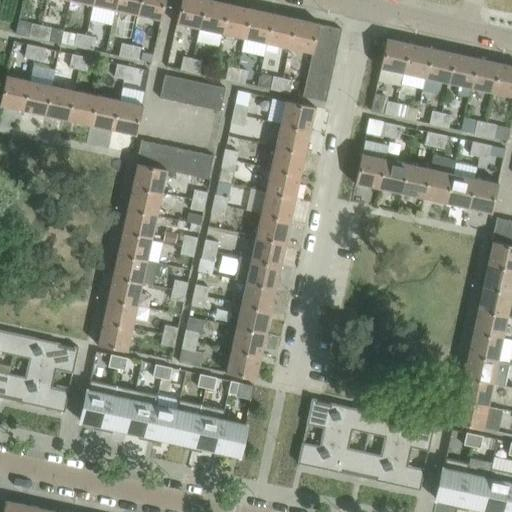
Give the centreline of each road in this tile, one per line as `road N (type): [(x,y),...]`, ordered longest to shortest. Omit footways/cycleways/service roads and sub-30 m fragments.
road 1 (residential): [(296,349),(373,7)]
road 2 (residential): [(223,511),(0,463)]
